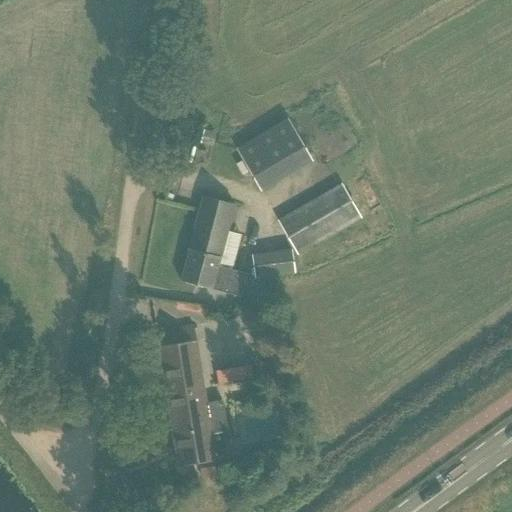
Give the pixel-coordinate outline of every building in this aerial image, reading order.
[(290,117),(237,145),(260,189),(314,161),(290,117)] [(341,184),(276,221),(296,256),(361,219),(341,184)] [(246,275),(216,267),(232,205),(203,197),(181,282),(240,298),(246,275)] [(255,279),(294,273),(290,247),(251,253),(255,279)] [(157,333),(165,381),(164,381),(179,467),(214,461),(210,434),(225,431),(221,403),(205,406),(193,327),(157,333)] [(216,370),(218,382),(243,378),(241,366),(216,370)]
